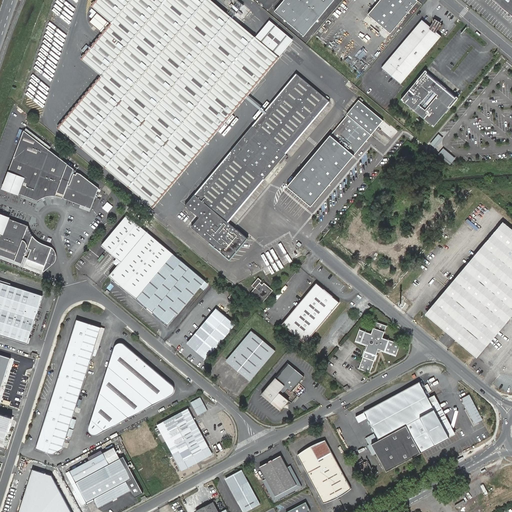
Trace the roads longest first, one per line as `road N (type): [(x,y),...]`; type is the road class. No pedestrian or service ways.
road 1 (unclassified): [(0,494),(57,314),(78,291),(120,312),(236,410),(259,445)]
road 2 (unclassified): [(259,445),(434,348)]
road 3 (unknown): [(444,140),(404,128),(307,242)]
road 4 (unclassified): [(315,248),(434,348)]
road 5 (secondary): [(505,432),(478,457),(376,511)]
road 6 (unclassified): [(136,511),(259,445)]
road 7 (unknown): [(309,386),(309,368),(295,355),(281,357),(253,395),(271,412),(285,411)]
road 8 (secondary): [(393,511),(511,453)]
road 9 (unknown): [(460,369),(448,385),(474,438),(435,459)]
